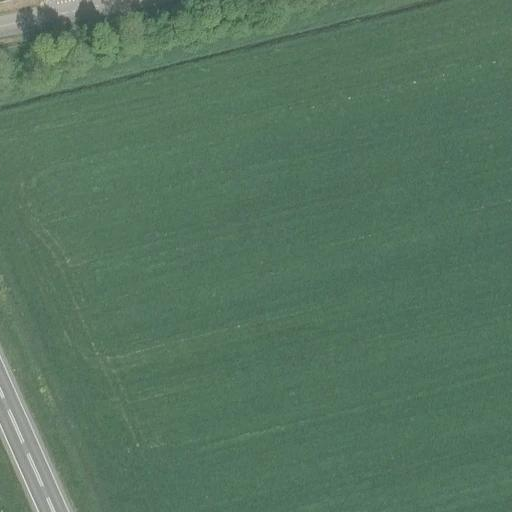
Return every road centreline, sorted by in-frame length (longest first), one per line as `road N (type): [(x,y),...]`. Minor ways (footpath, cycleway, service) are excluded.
road 1 (trunk): [(52,511),(0,392)]
road 2 (tertiary): [(0,25),(120,1)]
